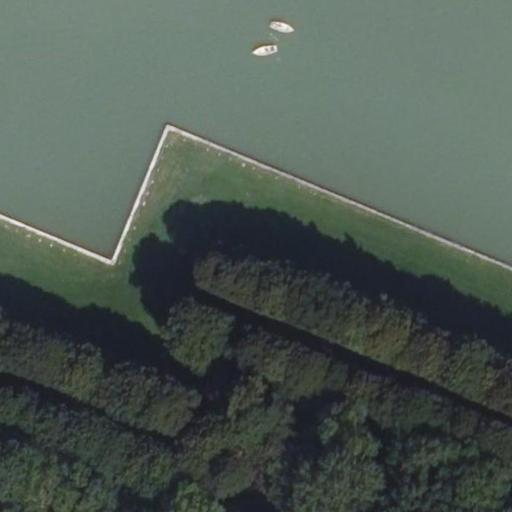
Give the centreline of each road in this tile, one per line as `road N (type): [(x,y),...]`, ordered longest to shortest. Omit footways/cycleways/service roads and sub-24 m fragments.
road 1 (track): [(0,379),(182,452),(238,316),(511,429)]
road 2 (track): [(279,511),(203,401)]
